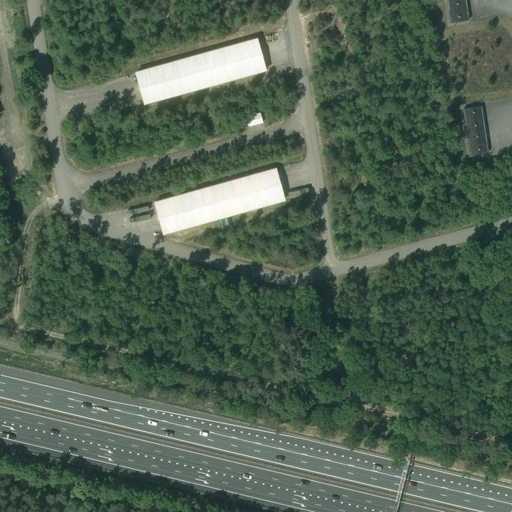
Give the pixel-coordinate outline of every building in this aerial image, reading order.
[(468,21),(466,9),(464,0),(446,0),(450,23),(468,21)] [(135,73),(144,104),(264,71),(256,40),(135,73)] [(487,153),(485,142),(480,107),(463,109),(469,156),(487,153)] [(244,118),(246,127),(262,123),(259,113),(244,118)] [(154,203),(162,234),(283,200),(275,170),(154,203)]
